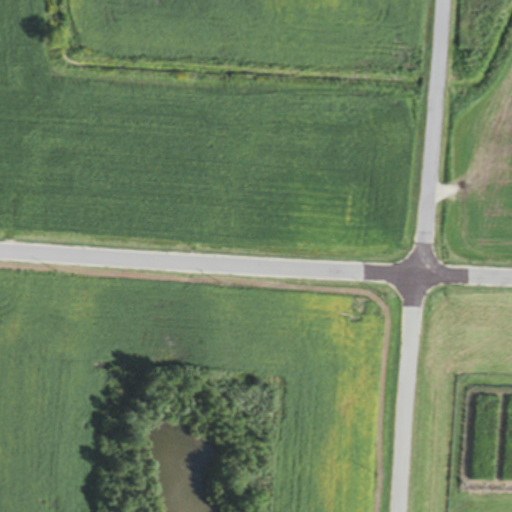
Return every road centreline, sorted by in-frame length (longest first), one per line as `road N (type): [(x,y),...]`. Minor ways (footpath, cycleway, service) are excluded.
road 1 (residential): [(400,511),(437,0)]
road 2 (residential): [(511,277),(0,252)]
